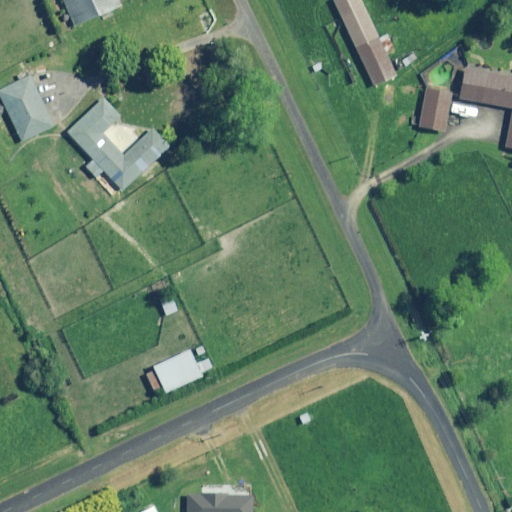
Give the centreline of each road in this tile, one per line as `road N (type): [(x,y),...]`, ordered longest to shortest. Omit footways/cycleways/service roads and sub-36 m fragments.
road 1 (unclassified): [(8,511),(312,364),(376,356)]
road 2 (unclassified): [(243,0),(374,282),(382,328),(376,356)]
road 3 (unclassified): [(376,356),(423,393),(482,511)]
